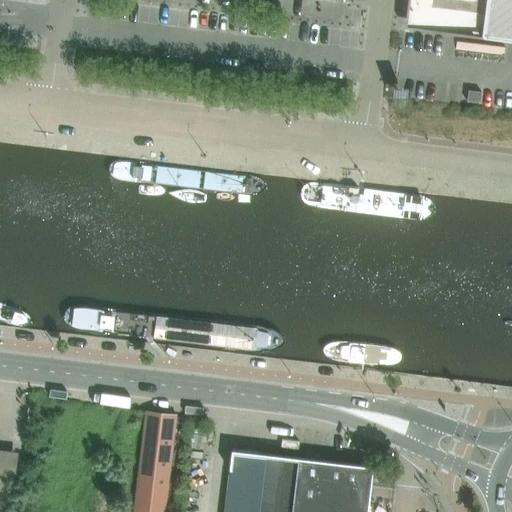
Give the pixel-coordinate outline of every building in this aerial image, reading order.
[(511,39),(511,0),(407,0),(404,27),(511,39)] [(479,103),(481,92),(468,90),(466,101),(479,103)] [(128,339),(130,319),(71,312),(69,332),(128,339)] [(325,340),(323,360),(403,369),(405,349),(325,340)] [(163,511),(175,416),(145,412),(133,511),(163,511)] [(363,511),(364,508),(366,508),(367,507),(364,506),(367,489),(368,489),(368,487),(367,487),(369,469),(371,469),(371,467),(318,461),(319,453),(305,452),(304,459),(231,450),(224,511),(363,511)] [(0,511),(8,511),(13,471),(7,471),(9,453),(0,452),(0,511)]
